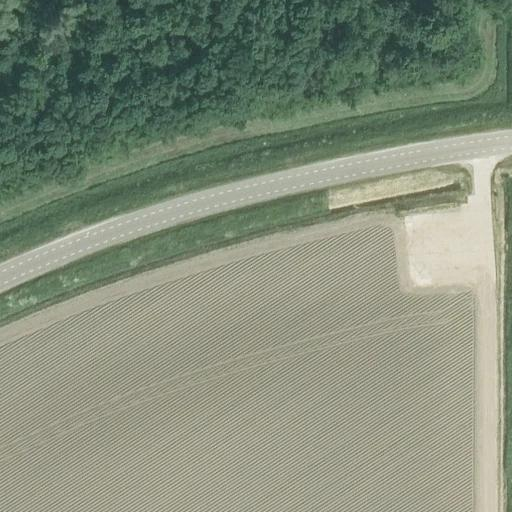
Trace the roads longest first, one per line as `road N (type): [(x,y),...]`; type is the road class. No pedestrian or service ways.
road 1 (unclassified): [(0,279),(241,194),(511,142)]
road 2 (track): [(473,147),(482,241),(482,511)]
